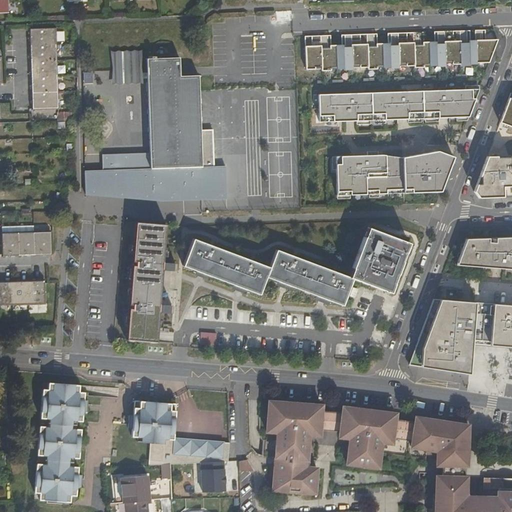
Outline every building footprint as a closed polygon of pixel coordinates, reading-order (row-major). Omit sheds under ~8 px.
[(0,0),(0,13),(9,13),(8,0),(0,0)] [(55,29),(29,29),(29,37),(30,46),(56,45),(55,29)] [(469,31),(459,32),(460,44),(468,44),(467,41),(469,41),(469,31)] [(484,31),(475,31),(475,41),(475,43),(482,43),(482,41),(484,40),(484,31)] [(444,32),(433,32),(433,42),(435,42),(435,44),(444,44),(444,32)] [(452,44),(444,44),(445,65),(460,64),(460,44),(459,32),(452,32),(452,44)] [(387,33),(387,43),(389,43),(389,46),(397,45),(397,33),(387,33)] [(397,45),(398,66),(414,66),(413,45),(413,33),(406,33),(406,45),(397,45)] [(422,33),(413,33),(413,45),(421,45),(421,42),(423,42),(422,33)] [(351,34),(341,35),(341,49),(343,49),(342,47),(351,47),(351,34)] [(360,46),(351,47),(351,68),(367,67),(367,46),(366,34),(360,34),(360,46)] [(376,34),(366,34),(367,46),(375,46),(375,44),(376,43),(376,34)] [(320,48),(320,35),(311,35),(311,46),(305,46),(305,69),(321,69),(320,48)] [(320,35),(320,48),(329,47),(329,50),(330,50),(330,35),(320,35)] [(475,43),(476,64),(489,63),(497,41),(490,42),(490,40),(484,40),(482,41),(482,43),(475,43)] [(468,44),(460,44),(460,64),(460,66),(469,66),(469,65),(476,65),(476,64),(475,43),(475,41),(469,41),(467,41),(468,44)] [(414,66),(414,68),(423,68),(422,66),(429,66),(429,42),(423,42),(421,42),(421,45),(413,45),(414,66)] [(429,42),(429,66),(436,66),(436,67),(445,67),(445,65),(444,44),(435,44),(435,42),(433,42),(429,42)] [(376,68),(383,67),(382,43),(376,43),(375,44),(375,46),(367,46),(367,67),(367,69),(376,69),(376,68)] [(389,46),(389,43),(387,43),(382,43),(383,67),(389,67),(390,69),(398,68),(398,66),(397,45),(389,46)] [(56,45),(30,46),(30,55),(30,62),(56,61),(56,45)] [(329,47),(320,48),(321,69),(321,71),(330,71),(330,69),(336,69),(336,50),(330,50),(329,50),(329,47)] [(341,49),(336,50),(336,69),(343,69),(343,70),(351,70),(351,68),(351,47),(342,47),(343,49),(341,49)] [(138,80),(138,78),(137,72),(137,53),(113,53),(114,81),(138,80)] [(147,72),(147,78),(149,169),(199,168),(198,131),(197,75),(178,75),(178,58),(146,59),(147,72)] [(56,61),(30,62),(31,69),(31,78),(57,77),(56,61)] [(57,77),(31,78),(31,85),(32,93),(57,92),(57,77)] [(318,95),(319,123),(468,118),(479,90),(318,95)] [(58,108),(57,92),(32,93),(32,101),(32,109),(58,108)] [(511,93),(510,94),(499,123),(511,127),(511,93)] [(198,131),(199,168),(213,167),(212,130),(198,131)] [(335,157),(336,196),(439,193),(439,183),(443,183),(453,158),(437,152),(402,159),(381,156),(335,157)] [(474,192),(479,198),(503,198),(502,187),(511,187),(511,157),(510,157),(510,156),(487,157),(474,192)] [(163,230),(133,228),(131,267),(134,267),(134,272),(130,271),(128,310),(131,310),(131,315),(127,314),(125,346),(155,348),(157,318),(168,318),(168,311),(158,310),(160,275),(171,276),(171,268),(161,268),(163,230)] [(269,269),(194,240),(184,267),(199,273),(249,291),(260,295),(266,277),(279,282),(331,302),(342,306),(353,280),(371,287),(390,294),(409,245),(367,229),(349,278),(276,251),(269,269)] [(34,232),(19,233),(19,255),(28,255),(35,255),(34,232)] [(49,232),(34,232),(35,255),(43,255),(50,255),(49,232)] [(19,255),(19,233),(2,234),(3,256),(13,256),(19,255)] [(511,237),(466,239),(456,265),(511,269),(511,237)] [(11,282),(12,305),(28,305),(28,281),(21,282),(11,282)] [(43,304),(43,281),(35,281),(28,281),(28,305),(43,304)] [(0,305),(12,305),(11,282),(5,282),(0,282),(0,305)] [(511,305),(433,299),(409,364),(469,373),(472,343),(511,346),(511,305)] [(200,333),(199,346),(216,347),(217,334),(200,333)] [(79,392),(80,385),(48,383),(48,389),(42,389),(40,419),(50,420),(49,427),(40,427),(37,456),(46,456),(46,465),(36,464),(34,493),(40,494),(39,500),(70,503),(70,496),(76,496),(78,468),(69,467),(70,459),(79,459),(81,430),(72,429),(73,421),(82,422),(84,393),(79,392)] [(150,443),(148,466),(193,463),(228,461),(229,444),(173,439),(176,404),(133,400),(131,437),(140,438),(140,443),(150,443)] [(327,424),(328,412),(321,411),(321,405),(302,404),(302,409),(287,408),(287,403),(268,402),(266,431),(277,432),(281,432),(280,440),(276,439),(273,484),(278,485),(277,490),(286,491),(287,489),(300,490),(299,492),(309,493),(309,487),(315,488),(317,467),(306,466),(303,466),(304,459),(306,459),(307,457),(304,457),(304,450),(307,450),(308,442),(303,441),(304,434),(308,434),(319,435),(320,423),(327,424)] [(349,464),(365,466),(367,413),(364,413),(364,410),(342,407),(342,414),(335,413),(333,425),(340,426),(338,437),(349,438),(354,439),(353,447),(348,446),(347,454),(350,455),(349,464)] [(367,413),(365,466),(374,467),(376,459),(378,459),(380,451),(376,450),(377,442),(381,443),(391,444),(393,432),(413,434),(411,447),(437,450),(437,465),(444,466),(460,466),(466,466),(467,425),(415,417),(414,422),(395,420),(395,415),(377,412),(377,415),(367,413)] [(249,458),(239,459),(239,469),(249,469),(249,458)] [(444,466),(444,477),(459,478),(460,466),(444,466)] [(465,511),(465,504),(462,504),(462,490),(466,490),(466,478),(459,478),(444,477),(437,477),(435,511),(465,511)] [(511,511),(511,479),(482,478),(482,498),(482,507),(486,507),(485,511),(511,511)] [(465,504),(465,511),(481,511),(482,507),(482,498),(466,497),(465,504)] [(147,511),(147,501),(125,503),(126,511),(147,511)]
